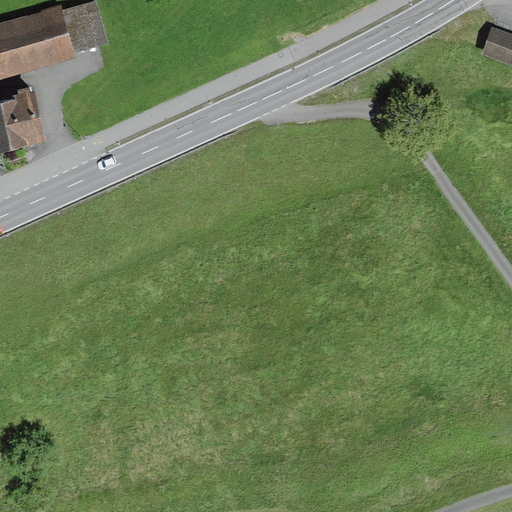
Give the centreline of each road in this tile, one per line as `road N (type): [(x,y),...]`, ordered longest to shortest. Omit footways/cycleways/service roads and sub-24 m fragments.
road 1 (primary): [(456,0),(309,77),(0,217)]
road 2 (track): [(240,109),(390,114),(511,275)]
